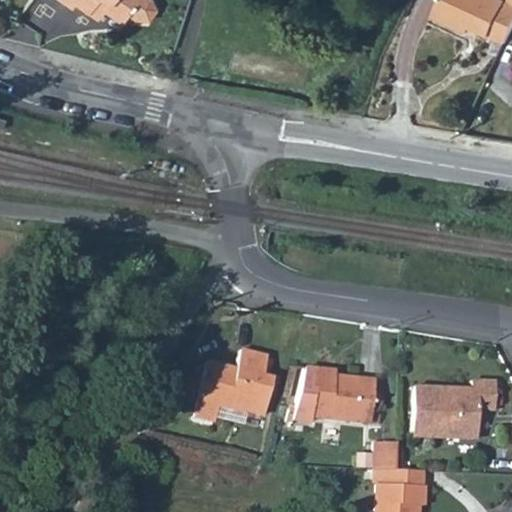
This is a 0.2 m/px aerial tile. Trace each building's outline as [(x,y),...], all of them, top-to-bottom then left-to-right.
[(51,0),(50,1),(67,13),(70,9),(83,19),(86,15),(95,22),(99,17),(117,29),(123,20),(130,25),(143,26),(151,15),(145,3),(140,0),(51,0)] [(474,28),(504,43),(509,33),(511,27),(511,2),(507,0),(506,0),(440,0),(433,15),(467,31),(471,23),(476,25),(474,28)] [(210,421),(212,417),(214,406),(243,414),(244,411),(261,415),(270,379),(259,376),(264,357),(237,351),(233,369),(204,362),(191,416),(210,421)] [(302,367),(289,421),(309,423),(309,418),(368,424),(370,410),(375,410),(377,408),(379,406),(380,403),(380,400),(379,397),(376,394),(372,393),(373,379),(332,375),(333,370),(302,367)] [(411,388),(409,437),(474,439),(475,410),(492,411),(493,383),(468,381),(468,389),(411,388)] [(214,406),(212,417),(241,424),(243,414),(214,406)] [(371,438),(369,469),(374,469),(393,470),(394,440),(371,438)] [(393,470),(374,469),(372,511),(414,511),(415,505),(420,505),(422,472),(393,470)]
